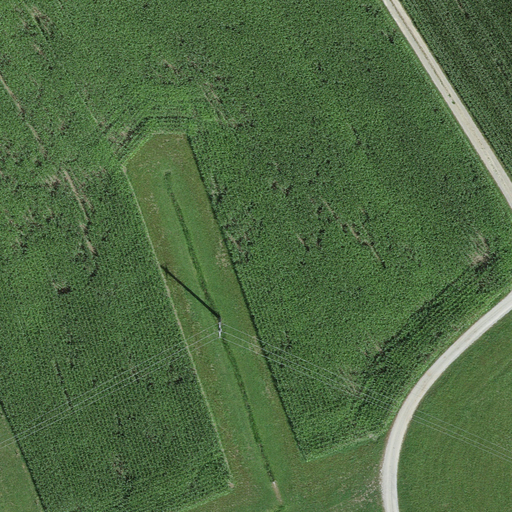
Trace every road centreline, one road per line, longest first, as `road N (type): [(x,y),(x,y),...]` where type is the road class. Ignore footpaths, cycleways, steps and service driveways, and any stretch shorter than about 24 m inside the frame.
road 1 (track): [(511,300),(412,390),(384,455),(390,511)]
road 2 (track): [(511,213),(387,0)]
